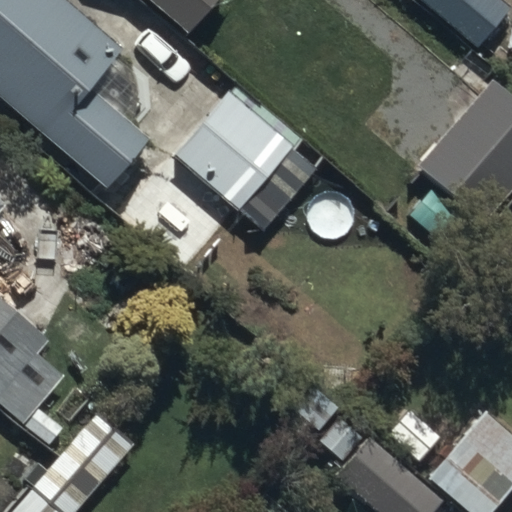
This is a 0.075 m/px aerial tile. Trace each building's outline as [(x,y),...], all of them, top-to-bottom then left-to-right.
[(0,0),(0,106),(101,196),(147,145),(88,93),(120,57),(56,0),(0,0)] [(218,0),(139,0),(183,39),(218,0)] [(411,0),(473,52),(507,12),(492,0),(411,0)] [(474,229),(511,186),(511,104),(489,83),(409,172),(474,229)] [(227,94),(170,157),(233,216),(300,143),(262,108),(253,118),(227,94)] [(0,413),(43,451),(61,431),(36,409),(61,380),(35,358),(46,345),(0,305),(0,210),(0,413)] [(94,416),(8,511),(74,511),(131,449),(94,416)] [(511,445),(481,419),(427,481),(425,483),(457,511),(490,511),(511,488),(511,445)] [(362,441),(329,481),(366,511),(432,511),(439,505),(362,441)]
